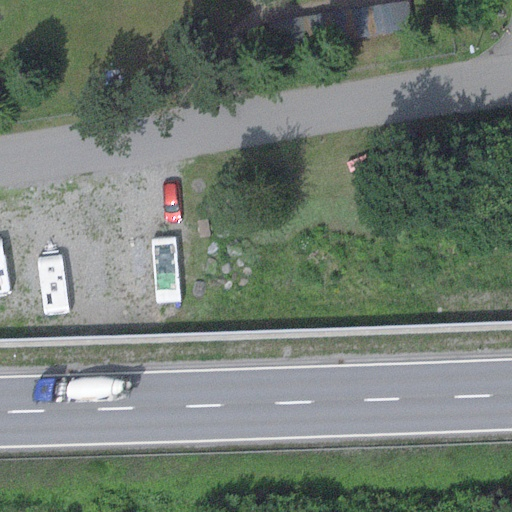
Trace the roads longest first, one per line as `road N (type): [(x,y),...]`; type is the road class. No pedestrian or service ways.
road 1 (residential): [(0,158),(511,76)]
road 2 (primary): [(511,394),(0,411)]
